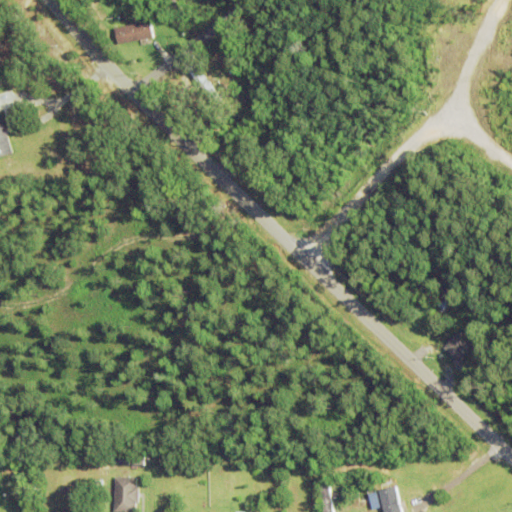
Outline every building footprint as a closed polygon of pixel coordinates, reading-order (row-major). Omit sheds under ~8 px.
[(165,0),(175,0),(188,15),(182,20),(165,0)] [(116,30),(153,24),(156,41),(119,47),(116,30)] [(190,73),(196,68),(222,99),(216,104),(190,73)] [(0,105),(4,119),(14,156),(0,159),(0,105)] [(221,128),(234,116),(257,140),(243,152),(221,128)] [(429,292),(445,279),(459,297),(443,310),(429,292)] [(449,360),(455,356),(442,337),(459,326),(481,359),(459,374),(449,360)] [(116,463),(116,454),(145,455),(145,464),(116,463)] [(136,502),(136,511),(115,511),(116,476),(137,476),(137,486),(140,486),(139,503),(136,502)] [(381,508),(380,505),(372,507),(369,493),(377,491),(374,479),(382,477),(389,506),(381,508)] [(90,492),(90,478),(103,479),(103,492),(90,492)] [(325,511),(321,485),(330,483),(334,511),(325,511)] [(401,511),(396,486),(379,490),(383,511),(401,511)]
